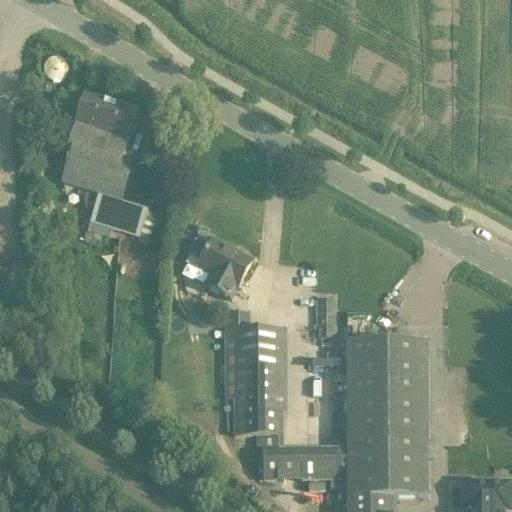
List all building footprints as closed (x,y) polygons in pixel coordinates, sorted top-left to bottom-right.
[(97,199),(90,225),(87,232),(85,240),(100,244),(103,237),(114,240),(116,233),(139,241),(140,239),(148,242),(154,223),(146,220),(148,213),(121,205),(134,169),(122,165),(128,145),(126,145),(136,111),(85,96),(75,129),(74,129),(65,154),(70,155),(60,187),(97,199)] [(212,243),(198,235),(186,257),(200,265),(196,272),(209,279),(204,287),(231,302),(236,293),(252,264),(212,243)] [(336,303),(315,304),(315,331),(335,332),(336,303)] [(282,415),(286,415),(285,331),(232,331),(233,440),(283,440),(282,415)] [(426,345),(346,346),(347,511),(391,511),(392,502),(427,502),(426,345)] [(336,451),(300,452),(302,485),(336,484),(336,451)] [(300,452),(278,452),(278,453),(262,453),(262,485),(302,485),(300,452)] [(460,489),(459,511),(510,511),(511,490),(460,489)]
